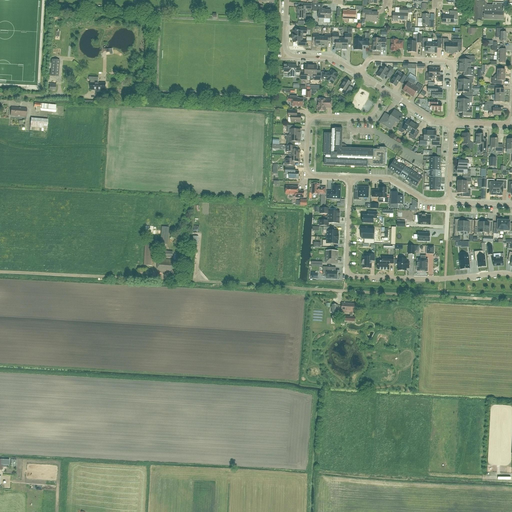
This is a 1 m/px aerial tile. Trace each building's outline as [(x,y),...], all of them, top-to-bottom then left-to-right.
[(474,0),(473,21),(482,22),(482,18),(484,18),(484,19),(503,20),(503,12),(503,3),(493,3),(493,6),(487,5),(485,2),(484,0),(474,0)] [(298,18),(305,19),(306,9),(311,9),(311,4),(304,4),(304,8),(298,7),(298,18)] [(322,9),(322,5),(323,5),(323,4),(312,4),(312,9),(312,12),(319,12),(318,18),(331,19),(331,10),(322,10),(322,9)] [(400,8),(399,13),(393,13),(393,20),(408,20),(408,12),(408,9),(400,8)] [(365,21),(378,22),(378,14),(368,13),(369,10),(363,10),(362,17),(366,17),(365,21)] [(349,19),(356,20),(356,11),(343,11),(343,18),(349,18),(349,19)] [(457,20),(458,15),(462,15),(462,12),(450,11),(449,16),(443,15),(442,22),(453,23),(454,19),(457,20)] [(422,14),(422,19),(418,19),(417,26),(419,26),(419,28),(425,29),(425,25),(428,26),(428,28),(434,28),(434,20),(429,20),(429,15),(422,14)] [(293,33),(292,37),(303,37),(303,34),(307,34),(307,28),(301,28),(301,31),(293,31),(293,33)] [(500,41),(506,42),(506,34),(507,34),(507,33),(506,33),(502,32),(502,29),(497,29),(497,34),(501,34),(500,41)] [(369,45),(369,39),(370,33),(365,33),(365,39),(354,39),(354,50),(362,50),(362,45),(369,45)] [(321,47),(322,37),(319,37),(319,35),(313,34),(313,41),(316,41),(316,47),(321,47)] [(341,49),(342,39),(339,39),(339,34),(333,34),(332,42),(336,42),(336,49),(341,49)] [(342,39),(341,49),(347,50),(348,42),(351,42),(351,34),(345,34),(345,39),(342,39)] [(325,37),(322,37),(321,47),(327,47),(328,41),(331,41),(331,35),(325,35),(325,37)] [(303,37),(292,37),(292,40),(293,40),(293,42),(300,43),(300,46),(306,46),(306,41),(303,41),(303,37)] [(431,53),(432,43),(428,42),(428,38),(422,38),(422,45),(426,45),(426,53),(431,53)] [(447,53),(451,54),(452,42),(448,42),(448,39),(443,38),(442,46),(446,46),(445,53),(447,53)] [(386,46),(386,39),(381,39),(373,39),(373,51),(381,51),(381,47),(382,46),(386,46)] [(452,42),(451,54),(456,54),(456,53),(457,53),(458,47),(462,47),(462,40),(452,39),(452,42)] [(403,49),(403,41),(398,41),(398,40),(391,40),(391,51),(398,52),(398,49),(403,49)] [(416,52),(416,42),(408,41),(408,52),(416,52)] [(497,52),(496,56),(506,56),(506,49),(500,49),(500,47),(491,46),(491,50),(497,50),(497,49),(498,49),(498,52),(497,52)] [(460,60),(459,66),(470,66),(471,63),(475,63),(475,56),(468,56),(468,60),(460,60)] [(284,73),(289,73),(289,77),(296,77),(296,75),(300,75),(300,68),(296,68),(296,65),(284,65),(284,73)] [(311,76),(311,66),(305,65),(305,73),(301,73),(301,80),(307,80),(308,76),(311,76)] [(310,80),(313,80),(320,80),(321,71),(320,71),(320,73),(317,73),(317,66),(311,66),(311,76),(310,80)] [(383,79),(385,76),(390,78),(393,73),(393,69),(389,67),(388,69),(383,66),(377,75),(383,79)] [(470,70),(470,66),(459,66),(459,72),(463,72),(463,76),(474,76),(474,70),(470,70)] [(434,78),(435,68),(429,68),(429,78),(426,78),(426,81),(431,81),(432,78),(434,78)] [(443,75),(440,75),(440,68),(435,68),(434,78),(437,78),(437,82),(443,82),(443,75)] [(322,73),(321,80),(326,80),(332,84),(338,75),(337,74),(337,73),(336,72),(335,73),(331,70),(330,73),(322,73)] [(498,70),(497,75),(496,75),(493,77),(493,78),(492,78),(492,84),(502,84),(502,81),(505,81),(505,70),(498,70)] [(406,77),(402,74),(397,71),(390,83),(396,86),(400,81),(403,83),(406,77)] [(90,80),(90,90),(105,91),(106,84),(98,83),(98,77),(88,77),(88,80),(90,80)] [(408,94),(413,85),(411,84),(413,80),(408,77),(403,85),(406,86),(403,91),(408,94)] [(459,80),(459,86),(472,86),(472,83),(473,84),(473,77),(466,77),(466,80),(459,80)] [(352,89),(352,88),(349,87),(352,83),(346,79),(340,88),(344,90),(343,93),(348,96),(352,89)] [(413,85),(408,94),(413,97),(416,93),(418,94),(423,87),(418,84),(416,87),(413,85)] [(442,90),(438,90),(438,87),(428,86),(428,90),(432,90),(432,97),(442,97),(442,90)] [(471,89),(472,86),(459,86),(458,92),(466,92),(466,96),(473,96),(473,89),(471,89)] [(458,99),(458,106),(469,106),(469,103),(472,103),(472,96),(465,96),(465,100),(458,99)] [(300,98),(293,98),(293,97),(287,97),(287,102),(292,102),(292,106),(296,107),(296,106),(303,106),(304,99),(300,99),(300,98)] [(317,106),(317,109),(318,110),(318,111),(326,111),(326,108),(327,107),(328,107),(331,107),(331,108),(332,100),(326,99),(318,99),(318,105),(317,106)] [(369,100),(363,109),(369,112),(374,103),(369,100)] [(429,100),(429,106),(432,106),(431,110),(442,111),(442,104),(435,104),(436,100),(429,100)] [(484,105),(484,111),(489,111),(489,115),(493,115),(501,116),(501,109),(493,109),(494,102),(487,102),(487,105),(484,105)] [(34,108),(35,108),(35,111),(55,112),(56,105),(40,104),(34,103),(34,108)] [(469,110),(469,106),(458,106),(457,112),(463,113),(463,116),(471,116),(472,110),(469,110)] [(10,115),(26,117),(26,108),(11,107),(10,115)] [(289,111),(288,117),(291,117),(291,122),(301,122),(301,115),(297,115),(296,114),(296,111),(297,111),(289,111)] [(385,114),(380,122),(391,129),(395,122),(398,123),(403,116),(398,113),(394,111),(390,117),(389,116),(389,117),(385,114)] [(31,118),(30,130),(47,131),(48,120),(31,118)] [(408,132),(413,123),(411,122),(411,121),(409,119),(405,126),(401,124),(397,130),(402,133),(404,133),(405,130),(408,132)] [(413,123),(408,132),(411,134),(409,136),(410,138),(414,141),(418,134),(415,132),(419,126),(416,124),(416,125),(413,123)] [(290,135),(300,136),(300,130),(295,130),(296,126),(287,125),(287,132),(290,132),(290,135)] [(126,130),(130,130),(130,134),(142,135),(142,128),(134,128),(134,126),(126,126),(126,130)] [(342,145),(342,128),(335,128),(335,129),(332,129),(332,133),(325,133),(324,155),(326,155),(326,157),(324,157),(324,165),(368,166),(368,159),(372,159),(372,157),(373,157),(374,149),(347,148),(346,147),(345,145),(343,145),(342,145)] [(430,145),(430,142),(430,131),(424,131),(424,138),(420,138),(420,145),(430,145)] [(436,131),(430,131),(430,142),(433,142),(433,146),(439,146),(440,139),(436,139),(436,131)] [(142,135),(130,134),(130,138),(126,138),(125,143),(133,143),(133,141),(141,141),(142,135)] [(462,134),(462,144),(467,144),(466,149),(473,149),(473,143),(470,143),(470,134),(462,134)] [(476,134),(476,144),(481,144),(480,152),(486,153),(486,139),(483,139),(483,134),(476,134)] [(300,142),(300,136),(290,135),(285,135),(285,140),(287,140),(287,145),(295,145),(295,142),(300,142)] [(491,138),(491,148),(495,148),(494,151),(502,152),(503,145),(498,145),(498,139),(491,138)] [(289,152),(289,155),(299,156),(299,153),(300,153),(300,150),(295,150),(295,146),(298,146),(286,146),(285,152),(289,152)] [(380,150),(374,149),(373,157),(372,157),(372,159),(368,159),(368,166),(385,167),(386,148),(380,148),(380,150)] [(299,159),(299,156),(289,155),(289,159),(285,159),(285,165),(294,166),(294,162),(300,162),(300,159),(299,159)] [(457,167),(468,167),(469,164),(472,164),(472,158),(465,157),(465,161),(459,161),(458,167),(457,167)] [(388,169),(394,173),(400,163),(394,160),(388,169)] [(140,170),(140,162),(128,161),(128,169),(126,169),(126,173),(132,173),(132,170),(140,170)] [(394,173),(399,176),(405,167),(400,163),(394,173)] [(286,167),(285,174),(289,174),(289,178),(298,179),(299,171),(295,171),(295,167),(286,167)] [(399,176),(405,180),(411,171),(405,167),(399,176)] [(468,168),(468,167),(457,167),(457,173),(463,174),(463,177),(471,177),(471,171),(467,171),(467,168),(468,168)] [(405,180),(411,183),(416,174),(411,171),(405,180)] [(416,174),(411,183),(416,187),(422,178),(416,174)] [(458,187),(468,187),(468,185),(471,185),(471,178),(463,177),(463,181),(458,181),(458,187)] [(496,195),(497,183),(494,183),(494,180),(487,180),(487,187),(490,188),(490,195),(491,195),(490,196),(494,196),(494,195),(496,195)] [(497,183),(496,195),(498,195),(498,196),(502,196),(502,195),(503,188),(506,188),(507,180),(499,180),(499,183),(497,183)] [(312,184),(312,194),(319,194),(326,194),(326,187),(319,187),(319,184),(312,184)] [(240,185),(240,187),(233,187),(233,195),(244,196),(244,197),(248,197),(249,186),(240,185)] [(286,186),(286,194),(295,195),(295,198),(304,198),(304,191),(298,191),(298,187),(286,186)] [(327,198),(338,199),(340,199),(341,186),(332,186),(332,191),(331,192),(327,192),(327,198)] [(358,193),(355,193),(354,200),(361,200),(361,197),(368,198),(369,187),(358,187),(358,193)] [(372,190),(372,197),(379,197),(379,198),(386,198),(387,188),(379,187),(379,190),(372,190)] [(468,190),(468,187),(458,187),(457,193),(464,193),(463,197),(470,197),(471,190),(468,190)] [(398,192),(391,192),(391,202),(390,202),(390,208),(395,208),(395,207),(398,207),(398,204),(403,204),(403,196),(400,196),(398,193),(398,192)] [(328,214),(328,217),(339,218),(339,212),(327,211),(327,208),(320,208),(320,214),(328,214)] [(363,215),(362,223),(373,224),(374,219),(377,219),(377,213),(368,212),(368,216),(363,215)] [(421,215),(419,215),(418,225),(430,225),(431,215),(426,215),(426,214),(421,214),(421,215)] [(339,224),(339,218),(328,217),(328,221),(319,220),(319,226),(326,226),(326,223),(339,224)] [(500,232),(503,232),(504,220),(500,219),(500,220),(498,220),(497,228),(493,228),(493,234),(500,234),(500,232)] [(463,232),(464,222),(460,222),(460,220),(455,220),(454,236),(458,236),(458,231),(463,232)] [(464,222),(463,232),(468,232),(468,234),(472,234),(473,220),(467,220),(467,222),(464,222)] [(483,232),(484,223),(480,223),(480,221),(475,220),(474,235),(478,235),(478,232),(483,232)] [(508,220),(504,220),(503,232),(506,232),(506,234),(511,234),(511,228),(509,228),(510,221),(508,221),(508,220)] [(484,223),(483,232),(488,233),(488,235),(492,235),(493,221),(487,221),(487,223),(484,223)] [(163,245),(164,242),(166,242),(166,237),(168,237),(168,227),(162,227),(162,231),(160,231),(160,236),(160,244),(163,245)] [(326,234),(326,237),(338,238),(339,235),(338,235),(338,231),(331,231),(331,227),(323,227),(323,234),(326,234)] [(362,229),(362,240),(374,240),(374,229),(362,229)] [(430,233),(418,233),(418,241),(430,242),(430,233)] [(338,238),(326,237),(326,241),(323,240),(322,246),(330,246),(331,244),(338,244),(338,241),(338,238)] [(144,265),(152,266),(153,246),(145,245),(144,265)] [(326,263),(335,263),(337,263),(337,259),(337,251),(326,251),(326,263)] [(483,251),(474,252),(475,261),(477,261),(478,267),(486,267),(485,255),(484,255),(483,251)] [(501,258),(493,258),(493,266),(500,266),(503,265),(503,258),(504,258),(503,254),(500,254),(501,258)] [(363,269),(371,269),(371,262),(374,262),(375,256),(368,255),(368,258),(363,258),(363,263),(362,263),(362,266),(363,266),(363,269)] [(461,269),(469,268),(468,255),(460,256),(461,269)] [(417,259),(417,271),(427,272),(428,260),(425,260),(425,256),(421,256),(421,259),(417,259)] [(393,264),(394,257),(382,257),(382,261),(378,261),(377,270),(389,270),(389,264),(393,264)] [(179,271),(179,261),(173,261),(173,260),(157,259),(157,271),(172,272),(172,271),(179,271)] [(406,259),(398,259),(398,270),(406,271),(406,268),(409,268),(409,262),(406,262),(406,259)] [(334,267),(323,267),(323,274),(326,275),(326,279),(337,279),(337,272),(334,271),(334,267)] [(355,312),(356,304),(342,303),(341,312),(351,313),(351,312),(355,312)]
